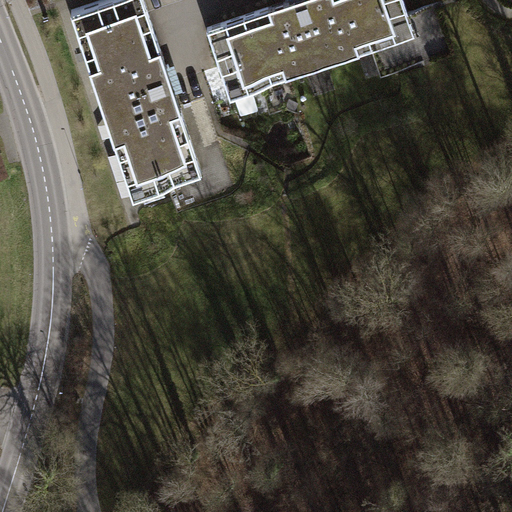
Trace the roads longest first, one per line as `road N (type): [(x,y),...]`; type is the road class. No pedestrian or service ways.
road 1 (unclassified): [(91,511),(85,450),(105,334),(98,269),(53,222)]
road 2 (primary): [(53,222),(50,336),(3,511)]
road 3 (primary): [(0,36),(29,113),(53,222)]
